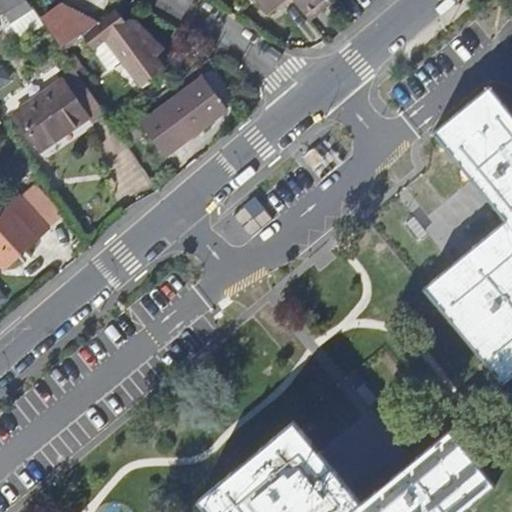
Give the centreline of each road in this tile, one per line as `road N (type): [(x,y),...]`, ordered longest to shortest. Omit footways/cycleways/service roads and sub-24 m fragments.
road 1 (residential): [(0,362),(312,98)]
road 2 (unclassified): [(170,0),(312,98)]
road 3 (residential): [(312,98),(430,0)]
